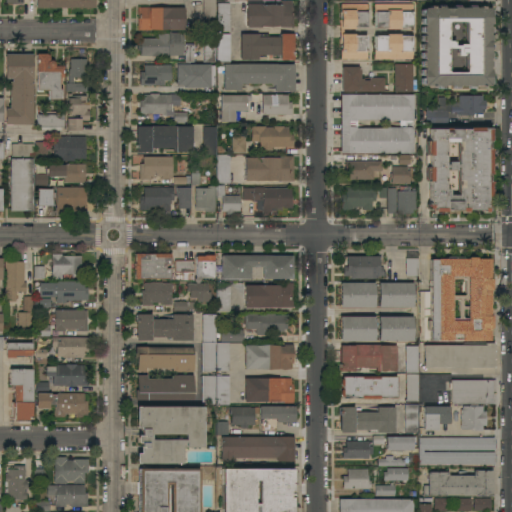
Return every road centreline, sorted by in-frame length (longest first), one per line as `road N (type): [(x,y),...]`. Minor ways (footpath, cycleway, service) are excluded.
road 1 (tertiary): [(116,511),(115,0)]
road 2 (residential): [(0,237),(511,238)]
road 3 (tertiary): [(318,511),(318,0)]
